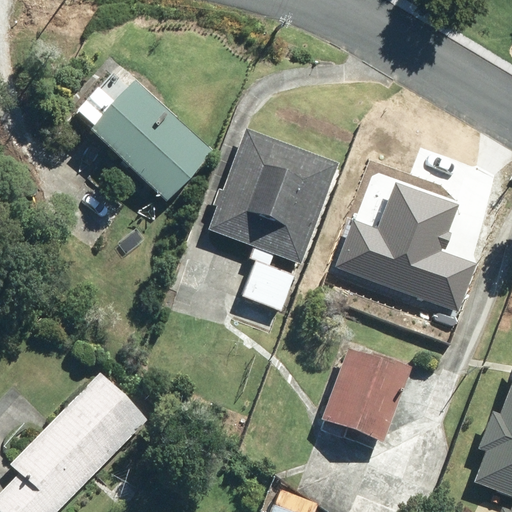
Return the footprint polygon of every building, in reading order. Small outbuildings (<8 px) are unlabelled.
[(136,83),(116,105),(101,92),(81,114),(96,127),(91,132),(169,204),(214,154),(136,83)] [(255,250),(251,261),(257,264),(243,300),(281,314),(294,278),(269,268),(273,257),(301,267),(337,167),(243,132),(221,194),(218,193),(213,208),(217,209),(208,233),(255,250)] [(95,206),(107,218),(116,209),(105,197),(95,206)] [(349,354),(324,424),(326,425),(322,435),(358,448),(362,438),(386,446),(412,373),(375,360),(374,363),(349,354)] [(5,475),(13,482),(0,495),(0,511),(59,511),(149,420),(101,373),(11,466),(13,468),(5,475)] [(496,418),(491,416),(477,453),(486,456),(475,485),(511,499),(511,389),(500,420),(496,418)]
